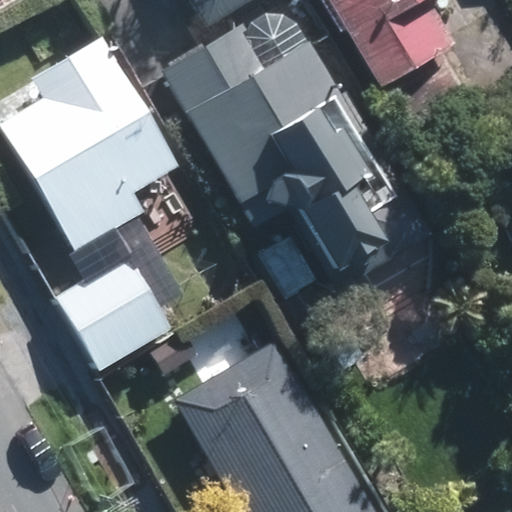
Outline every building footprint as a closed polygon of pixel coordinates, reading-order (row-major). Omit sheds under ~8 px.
[(178,0),(196,28),(241,0),(178,0)] [(313,0),(368,94),(369,93),(394,135),(402,131),(424,167),(478,135),(431,56),(441,50),(411,0),(313,0)] [(152,75),(242,230),(276,210),(323,292),(418,237),(334,93),(328,97),(299,47),(253,73),(228,31),(152,75)] [(165,169),(91,41),(20,81),(31,102),(0,120),(0,142),(64,253),(133,213),(121,194),(165,169)] [(203,216),(180,177),(154,193),(175,232),(203,216)] [(246,257),(294,336),(327,316),(280,236),(246,257)] [(145,341),(109,276),(66,299),(102,363),(145,341)] [(367,511),(266,341),(165,402),(229,511),(367,511)] [(327,376),(350,363),(339,346),(317,357),(327,376)]
